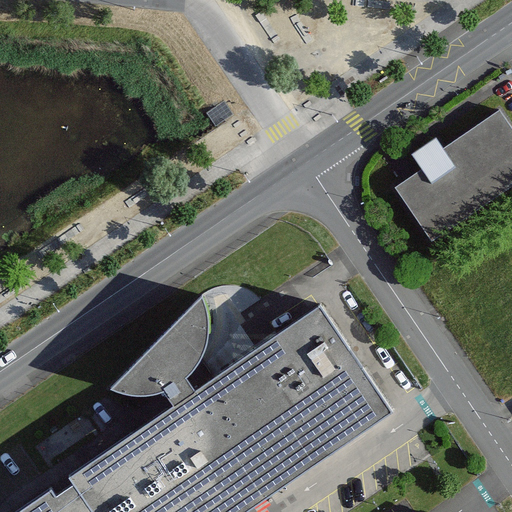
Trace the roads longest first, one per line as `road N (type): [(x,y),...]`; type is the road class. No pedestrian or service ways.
road 1 (tertiary): [(0,372),(308,163)]
road 2 (unclassified): [(308,163),(511,465)]
road 3 (tertiary): [(308,163),(511,23)]
road 4 (unclassified): [(196,3),(308,163)]
